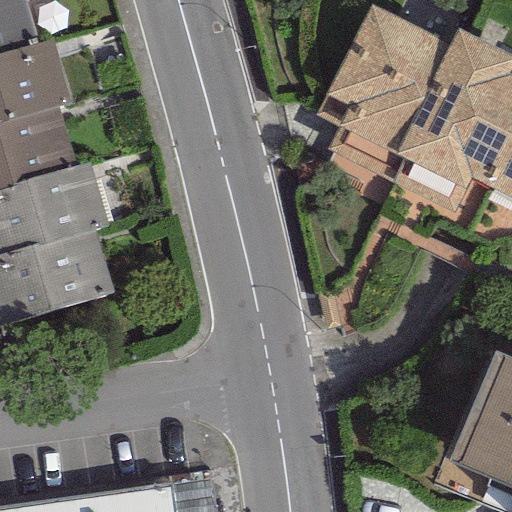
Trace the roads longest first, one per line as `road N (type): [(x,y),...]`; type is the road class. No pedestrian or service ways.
road 1 (unclassified): [(158,0),(266,366)]
road 2 (residential): [(266,366),(0,400)]
road 3 (residential): [(266,366),(393,350),(415,334),(460,271)]
road 4 (unclassified): [(266,366),(285,511)]
